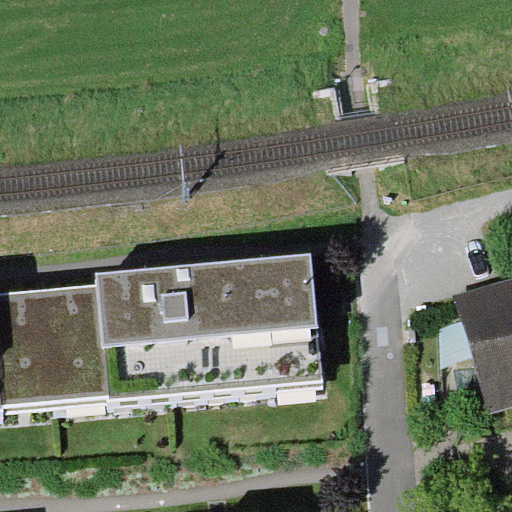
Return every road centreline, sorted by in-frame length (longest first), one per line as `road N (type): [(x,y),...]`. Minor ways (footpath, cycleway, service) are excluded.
road 1 (residential): [(399,511),(376,224)]
road 2 (track): [(376,224),(511,193)]
